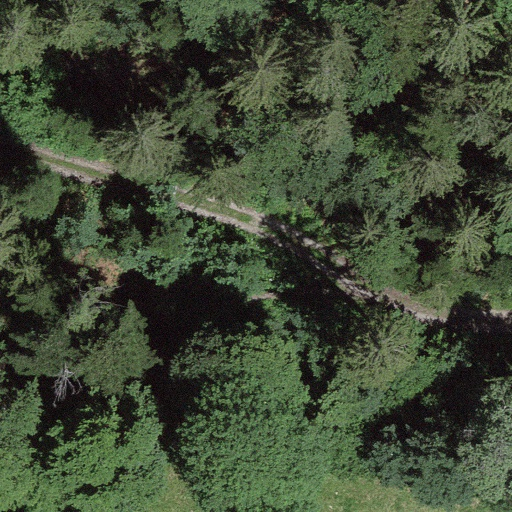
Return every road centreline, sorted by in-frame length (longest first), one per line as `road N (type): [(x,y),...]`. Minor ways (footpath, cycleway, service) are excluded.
road 1 (track): [(0,136),(91,176),(208,208),(282,240),(342,281)]
road 2 (track): [(342,281),(409,308),(511,318)]
